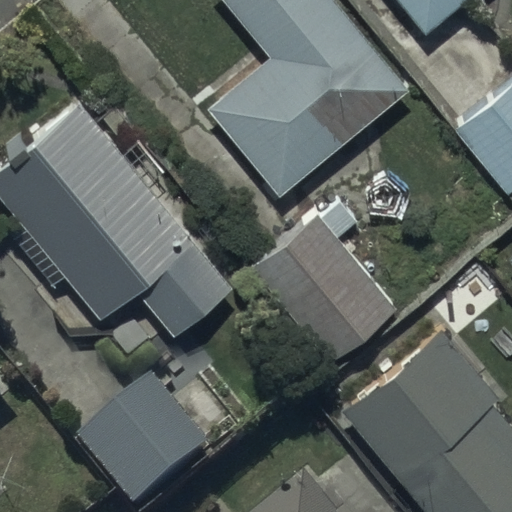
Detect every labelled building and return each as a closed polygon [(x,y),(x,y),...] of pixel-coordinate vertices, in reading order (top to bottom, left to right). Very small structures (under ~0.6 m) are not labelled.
[(342,0),(227,0),(264,46),(202,96),(273,184),(405,78),(342,0)] [(401,0),(419,22),(445,0),(401,0)] [(511,69),(450,120),(501,184),(511,175),(511,69)] [(119,142),(79,92),(0,154),(0,191),(17,213),(7,222),(51,277),(63,267),(96,309),(133,279),(170,325),(233,275),(148,169),(160,159),(136,128),(119,142)] [(314,209),(310,205),(245,257),(323,354),(389,301),(332,231),(355,213),(337,191),(314,209)] [(432,318),(338,398),(428,511),(511,511),(511,428),(485,396),(493,390),(432,318)] [(155,381),(77,440),(132,511),(134,511),(211,454),(155,381)] [(326,511),(304,484),(267,511),(326,511)]
